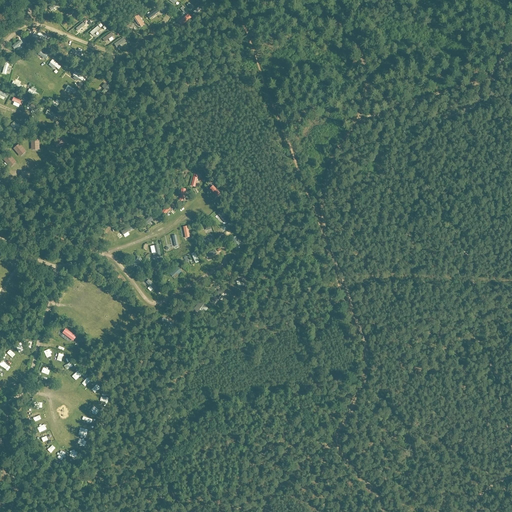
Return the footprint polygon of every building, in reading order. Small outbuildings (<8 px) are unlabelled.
[(79,33),(81,35),(85,31),(86,32),(89,29),(86,26),(79,33)] [(107,31),(95,36),(97,41),(109,37),(107,31)] [(110,47),(118,42),(115,37),(107,43),(110,47)] [(15,49),(18,53),(27,47),(25,43),(15,49)] [(41,58),(43,60),(42,62),(44,64),(46,62),(48,64),(50,62),(44,56),(41,58)] [(56,64),(53,67),(63,75),(66,72),(56,64)] [(11,84),(22,89),(24,85),(13,80),(11,84)] [(167,217),(176,208),(172,204),(163,212),(167,217)] [(239,240),(235,241),(240,252),(243,250),(239,240)] [(158,290),(152,283),(149,286),(156,293),(158,290)] [(164,316),(160,321),(174,332),(178,327),(164,316)] [(67,340),(69,337),(73,341),(76,337),(66,329),(63,333),(61,336),(67,340)] [(90,392),(100,398),(102,393),(92,387),(90,392)]
